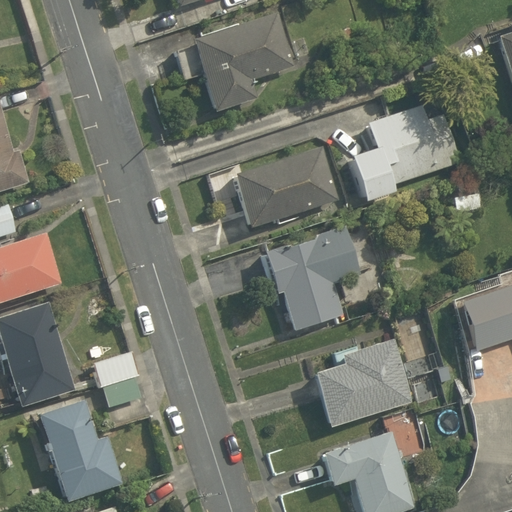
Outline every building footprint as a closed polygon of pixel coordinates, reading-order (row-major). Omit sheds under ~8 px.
[(172,0),(176,11),(212,0),(172,0)] [(214,120),(259,105),(254,89),(288,78),(270,22),(190,48),(214,120)] [(511,25),(490,34),(511,96),(511,25)] [(22,91),(0,97),(0,196),(21,191),(0,121),(0,116),(28,109),(22,91)] [(367,125),(376,154),(347,163),(362,211),(391,201),(387,189),(459,165),(438,102),(367,125)] [(231,174),(249,233),(345,204),(328,145),(231,174)] [(478,190),(445,200),(452,222),(485,212),(478,190)] [(0,208),(0,237),(13,234),(5,207),(0,208)] [(346,229),(261,255),(275,300),(285,296),(296,333),(343,318),(333,286),(376,272),(366,241),(351,246),(346,229)] [(44,238),(0,251),(0,304),(59,286),(44,238)] [(511,291),(459,308),(474,355),(511,342),(511,291)] [(49,304),(0,318),(0,348),(19,410),(76,393),(49,304)] [(312,381),(328,431),(410,405),(391,343),(366,350),(363,340),(333,350),(340,372),(312,381)] [(130,348),(91,361),(107,408),(146,395),(130,348)] [(97,444),(85,404),(36,420),(63,506),(123,487),(109,440),(97,444)] [(390,434),(321,454),(331,488),(353,482),(361,511),(403,511),(412,510),(390,434)]
